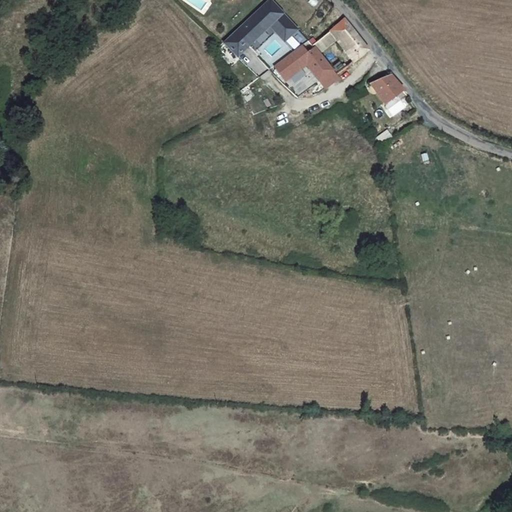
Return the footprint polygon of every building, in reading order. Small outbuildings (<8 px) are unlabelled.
[(272,16),(278,10),(271,3),(264,9),(272,16)] [(239,61),(272,30),(286,46),(300,33),(278,10),(272,16),(264,9),(225,46),(239,61)] [(347,26),(344,21),(331,32),(335,39),(339,36),(345,43),(341,47),(355,65),(355,64),(369,53),(363,46),(355,36),(347,26)] [(331,32),(312,47),(315,52),(317,54),(335,39),(331,32)] [(303,61),(307,58),(301,49),(275,69),(277,71),(275,73),(279,79),(281,78),(285,83),(307,67),(303,61)] [(329,70),(317,54),(315,52),(307,58),(303,61),(307,67),(325,91),(338,82),(335,79),(329,70)] [(335,79),(346,72),(339,63),(329,70),(335,79)] [(373,84),(383,105),(402,92),(391,77),(373,84)]
